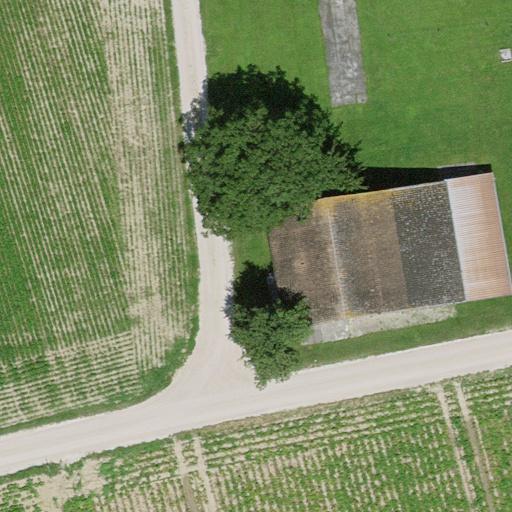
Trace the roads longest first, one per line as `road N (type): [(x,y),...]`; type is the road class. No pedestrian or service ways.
road 1 (track): [(0,454),(511,348)]
road 2 (track): [(232,400),(185,0)]
